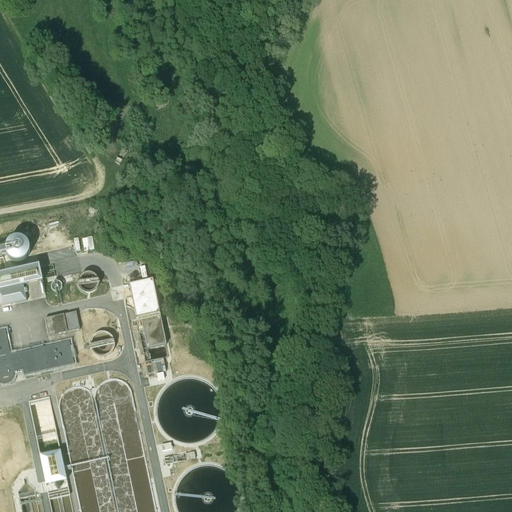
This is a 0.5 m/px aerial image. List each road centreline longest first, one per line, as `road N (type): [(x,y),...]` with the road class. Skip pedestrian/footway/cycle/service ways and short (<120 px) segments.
road 1 (track): [(101,0),(133,148),(128,159),(97,169)]
road 2 (track): [(1,0),(23,53),(97,169)]
road 3 (track): [(97,169),(91,194),(0,211)]
